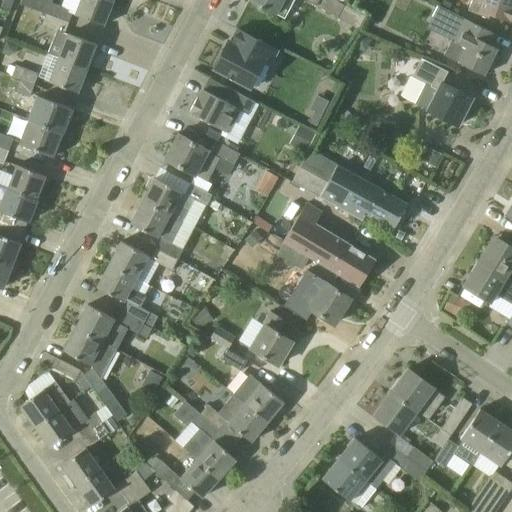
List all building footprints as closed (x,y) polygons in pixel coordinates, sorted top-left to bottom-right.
[(21,0),(20,4),(45,15),(68,23),(72,13),(72,12),(51,3),(52,0),(21,0)] [(113,2),(107,0),(81,0),(75,15),(103,26),(113,2)] [(337,1),(334,0),(249,0),(276,14),(285,19),(294,0),(303,0),(316,7),(337,19),(344,6),(336,2),(337,1)] [(511,0),(472,0),(468,12),(489,19),(491,15),(509,22),(510,21),(511,22),(511,19),(511,0)] [(45,15),(42,24),(41,25),(56,32),(48,54),(59,58),(59,59),(87,70),(96,45),(68,34),(68,35),(64,33),(68,23),(45,15)] [(492,32),(463,19),(453,42),(446,55),(460,62),(460,63),(485,75),(498,48),(487,43),(492,32)] [(265,62),(270,65),(277,51),(237,30),(230,42),(228,41),(213,69),(250,89),(265,62)] [(371,39),(359,33),(352,46),(365,52),(371,39)] [(6,41),(1,53),(8,56),(16,53),(18,46),(6,41)] [(87,70),(59,59),(50,83),(78,93),(87,70)] [(472,97),(443,83),(448,73),(422,60),(413,77),(425,84),(416,103),(429,110),(428,111),(458,126),(472,97)] [(34,86),(39,73),(15,65),(15,67),(9,65),(6,74),(19,80),(34,86)] [(15,92),(29,98),(34,86),(19,80),(15,92)] [(203,90),(198,98),(197,98),(190,112),(191,112),(190,114),(227,133),(239,110),(248,115),(255,102),(231,90),(225,102),(203,90)] [(71,109),(39,97),(29,121),(62,133),(71,109)] [(317,126),(322,116),(314,112),(309,122),(317,126)] [(62,133),(29,121),(20,145),(53,157),(62,133)] [(299,125),(289,145),(306,153),(316,133),(299,125)] [(208,128),(205,135),(217,141),(221,135),(208,128)] [(0,147),(8,151),(13,139),(0,133),(0,147)] [(209,149),(179,133),(164,159),(196,175),(207,182),(219,158),(233,166),(239,154),(236,152),(221,143),(217,141),(211,153),(208,151),(209,149)] [(225,137),(221,143),(236,152),(239,148),(227,141),(228,139),(225,137)] [(0,163),(3,164),(8,151),(0,147),(0,163)] [(442,155),(428,148),(421,161),(435,168),(442,155)] [(338,166),(336,168),(333,175),(304,159),(291,183),(363,221),(367,214),(394,229),(407,204),(338,166)] [(46,176),(16,165),(8,188),(37,199),(46,176)] [(278,177),(265,170),(261,179),(273,186),(278,177)] [(182,191),(155,177),(143,201),(183,221),(194,199),(206,206),(211,196),(190,185),(185,195),(181,192),(182,191)] [(8,188),(0,184),(0,198),(3,200),(0,208),(0,211),(28,222),(37,199),(8,188)] [(429,189),(424,186),(420,193),(425,196),(429,189)] [(220,204),(209,198),(206,205),(217,210),(220,204)] [(143,201),(131,223),(158,237),(161,239),(157,248),(177,259),(183,249),(171,243),(183,221),(143,201)] [(308,258),(359,287),(375,259),(316,225),(299,216),(284,242),(285,243),(308,258)] [(252,248),(262,239),(255,230),(244,240),(252,248)] [(0,235),(0,261),(11,266),(20,243),(0,235)] [(478,261),(507,278),(511,269),(511,247),(497,239),(491,248),(487,246),(478,261)] [(110,264),(137,278),(147,284),(158,264),(170,270),(177,259),(157,248),(151,258),(148,256),(148,255),(122,240),(110,264)] [(302,269),(308,258),(285,243),(278,254),(302,269)] [(0,261),(0,288),(2,289),(11,266),(0,261)] [(511,281),(506,278),(507,278),(478,261),(470,275),(474,278),(468,288),(492,302),(496,294),(511,303),(511,316),(507,324),(511,327),(511,281)] [(158,317),(150,313),(140,308),(146,297),(143,295),(149,284),(147,284),(137,278),(110,264),(97,287),(124,301),(128,303),(123,313),(152,328),(158,317)] [(327,283),(315,300),(311,308),(310,309),(334,324),(351,298),(327,283)] [(466,302),(451,295),(444,311),(459,317),(466,302)] [(76,328),(102,342),(115,319),(88,305),(76,328)] [(213,319),(204,307),(190,318),(199,329),(213,319)] [(277,332),(285,320),(271,311),(264,323),(266,324),(264,328),(251,348),(278,365),(293,341),(277,332)] [(152,328),(123,313),(118,322),(139,333),(147,338),(152,328)] [(233,337),(216,327),(210,337),(228,348),(233,337)] [(76,328),(64,351),(90,365),(92,368),(83,374),(82,375),(87,382),(97,394),(117,422),(127,415),(107,387),(101,379),(116,349),(102,342),(76,328)] [(248,360),(227,348),(220,359),(241,371),(248,360)] [(81,370),(59,359),(54,370),(75,381),(81,370)] [(445,397),(408,369),(391,392),(417,411),(428,420),(445,397)] [(87,382),(82,375),(83,374),(81,370),(75,381),(80,387),(87,382)] [(162,377),(150,371),(141,386),(154,393),(162,377)] [(284,403),(249,374),(234,393),(269,421),(284,403)] [(35,427),(59,410),(58,409),(70,401),(55,381),(28,400),(20,406),(35,427)] [(391,392),(374,414),(401,434),(417,411),(391,392)] [(234,393),(218,414),(208,405),(200,414),(219,429),(226,421),(252,442),(269,421),(234,393)] [(463,397),(452,413),(462,419),(472,403),(463,397)] [(87,418),(74,400),(59,410),(35,427),(50,448),(74,431),(76,428),(82,437),(102,423),(95,413),(87,418)] [(219,429),(200,414),(185,401),(173,414),(189,428),(188,429),(194,434),(182,448),(196,461),(197,460),(219,479),(236,460),(214,440),(214,441),(211,438),(219,429)] [(452,412),(458,405),(452,401),(447,409),(452,412)] [(471,467),(481,451),(482,452),(501,423),(480,409),(461,437),(463,439),(458,446),(448,439),(434,461),(444,468),(453,454),(471,467)] [(118,428),(110,417),(102,423),(110,434),(118,428)] [(109,433),(102,423),(82,437),(89,447),(109,433)] [(511,430),(501,423),(482,452),(501,465),(511,449),(511,430)] [(381,460),(355,438),(339,458),(376,488),(395,464),(418,482),(427,470),(407,455),(405,457),(392,446),(381,460)] [(407,455),(427,470),(433,461),(413,447),(407,455)] [(100,469),(85,448),(61,465),(77,486),(100,469)] [(376,488),(339,458),(322,479),(359,508),(376,488)] [(197,460),(196,461),(181,478),(159,459),(151,469),(154,472),(175,491),(187,501),(195,492),(202,498),(219,479),(197,460)] [(135,470),(136,472),(143,481),(154,472),(151,469),(145,463),(135,470)] [(77,486),(91,506),(115,489),(100,469),(77,486)] [(470,511),(482,511),(505,478),(495,471),(492,475),(490,474),(488,477),(471,503),(465,499),(461,505),(470,511)] [(144,482),(143,481),(136,472),(117,485),(124,495),(144,482)] [(511,482),(505,478),(482,511),(495,511),(510,491),(511,488),(511,482)] [(144,482),(124,495),(131,505),(128,507),(127,506),(119,511),(147,511),(139,500),(151,492),(144,482)] [(168,499),(174,505),(166,511),(189,511),(195,506),(187,501),(175,491),(168,499)] [(441,511),(432,503),(424,511),(441,511)]
